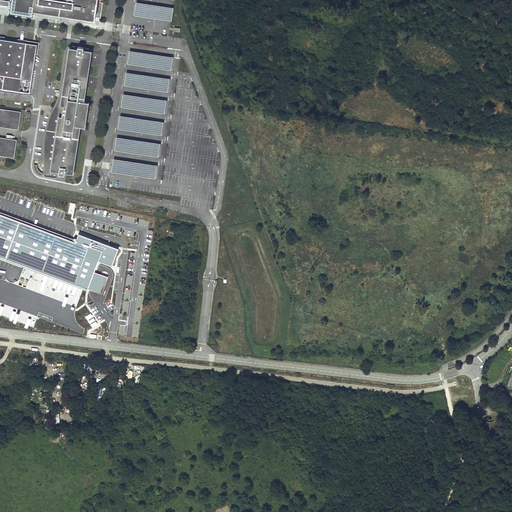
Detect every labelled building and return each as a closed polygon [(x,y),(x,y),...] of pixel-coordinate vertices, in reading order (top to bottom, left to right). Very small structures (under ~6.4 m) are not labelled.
[(7,8),(11,9),(12,2),(0,0),(0,5),(7,6),(7,8)] [(12,0),(12,2),(11,9),(11,12),(32,15),(32,11),(94,21),(95,17),(97,2),(97,0),(12,0)] [(170,7),(136,2),(134,16),(168,21),(172,21),(174,8),(170,7)] [(37,45),(0,39),(0,88),(27,92),(29,93),(37,45)] [(71,48),(69,48),(60,105),(63,106),(63,108),(58,108),(58,113),(62,114),(61,117),(50,115),(48,129),(46,129),(44,142),(46,142),(44,155),(46,156),(45,162),(46,162),(45,170),(58,172),(58,174),(64,175),(64,173),(73,174),(81,120),(85,121),(86,109),(82,108),(91,51),(89,51),(89,49),(85,48),(85,50),(83,50),(83,47),(77,47),(77,49),(75,49),(75,47),(72,46),(71,48)] [(174,57),(130,50),(127,65),(171,72),(174,57)] [(170,79),(126,72),(124,86),(168,93),(170,79)] [(167,101),(123,94),(121,108),(165,115),(167,101)] [(15,112),(0,109),(0,126),(17,129),(19,118),(15,118),(15,112)] [(164,122),(120,115),(118,130),(162,136),(164,122)] [(161,144),(117,137),(115,152),(159,159),(161,144)] [(12,140),(0,138),(0,154),(10,156),(12,140)] [(157,165),(113,158),(111,173),(155,180),(157,165)] [(37,165),(33,164),(33,166),(34,168),(35,171),(36,172),(38,174),(40,176),(42,176),(42,173),(41,172),(39,171),(38,169),(37,167),(37,165)] [(0,256),(92,290),(102,294),(108,277),(98,273),(94,272),(99,260),(113,266),(119,248),(79,233),(76,240),(0,212),(0,256)]
